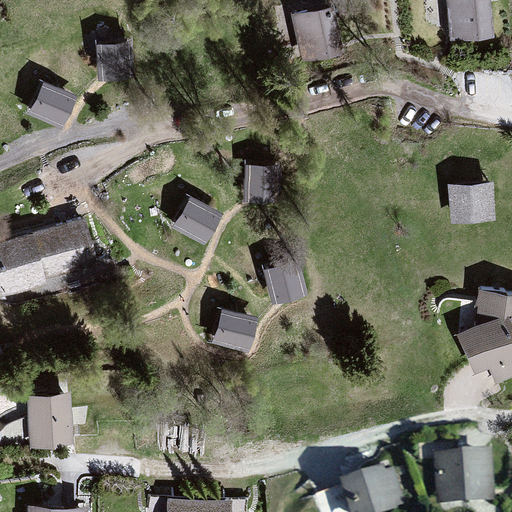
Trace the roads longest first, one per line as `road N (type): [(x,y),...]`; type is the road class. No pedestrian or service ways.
road 1 (residential): [(511,123),(377,94),(257,113),(204,111),(15,155)]
road 2 (residential): [(511,421),(382,430),(259,470),(59,468)]
